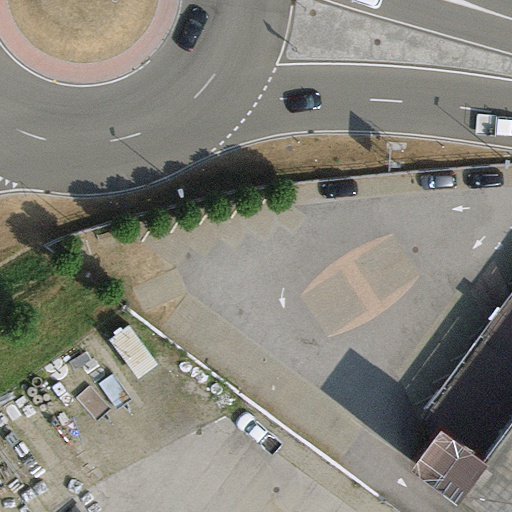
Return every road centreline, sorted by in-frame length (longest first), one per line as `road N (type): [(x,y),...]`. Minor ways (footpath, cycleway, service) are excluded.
road 1 (secondary): [(184,107),(257,97),(407,101),(511,117)]
road 2 (secondary): [(23,134),(107,143),(184,107)]
road 3 (secondary): [(511,37),(376,0)]
road 4 (secondary): [(184,107),(228,45),(238,0)]
